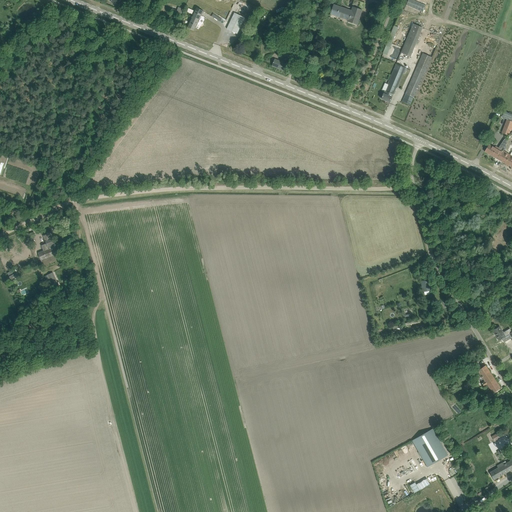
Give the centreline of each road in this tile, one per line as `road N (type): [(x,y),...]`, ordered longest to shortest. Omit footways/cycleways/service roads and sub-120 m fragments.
road 1 (track): [(413,184),(141,192),(67,202),(0,236)]
road 2 (secondary): [(421,140),(69,0)]
road 3 (unclassified): [(511,390),(426,240),(413,184),(421,140)]
